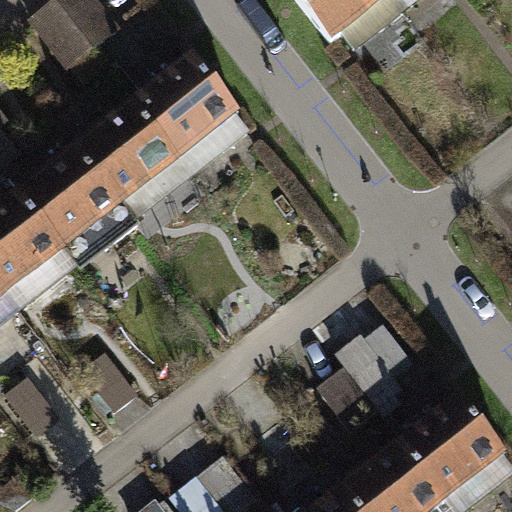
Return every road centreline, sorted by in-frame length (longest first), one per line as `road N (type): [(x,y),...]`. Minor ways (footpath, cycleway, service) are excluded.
road 1 (residential): [(50,511),(402,240)]
road 2 (residential): [(211,0),(402,240)]
road 3 (residential): [(402,240),(511,378)]
road 4 (residential): [(402,240),(511,155)]
